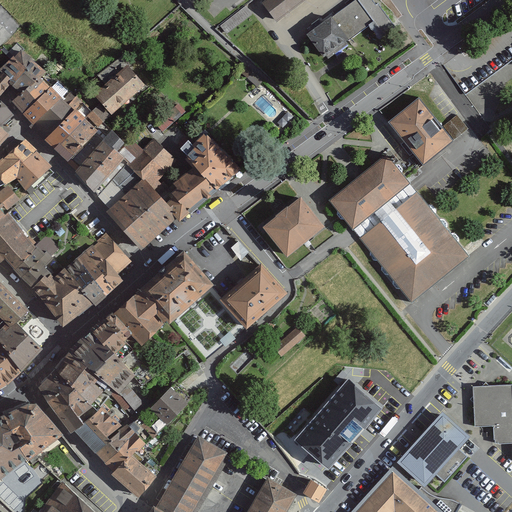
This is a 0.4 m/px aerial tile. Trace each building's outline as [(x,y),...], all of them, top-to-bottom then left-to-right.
[(273,0),(265,6),(278,24),(310,0),(273,0)] [(375,24),(358,0),(322,26),(318,20),(312,25),(315,30),(307,35),(323,57),(347,40),(349,42),(375,24)] [(247,9),(222,28),(228,36),(253,16),(247,9)] [(145,49),(140,44),(130,53),(135,58),(145,49)] [(28,70),(13,87),(22,94),(41,78),(48,72),(23,50),(18,55),(8,45),(6,47),(14,56),(28,70)] [(2,73),(10,83),(13,87),(28,70),(14,56),(12,58),(15,61),(2,73)] [(108,87),(96,98),(113,117),(147,87),(131,70),(135,67),(126,56),(100,78),(108,87)] [(0,92),(10,83),(2,73),(0,74),(0,92)] [(41,78),(22,94),(14,102),(25,115),(52,88),(41,78)] [(52,88),(25,115),(35,126),(64,98),(70,93),(59,82),(52,88)] [(64,98),(35,126),(33,127),(48,142),(78,112),(71,105),(64,98)] [(78,112),(48,142),(59,152),(94,114),(77,99),(71,105),(78,112)] [(421,101),(393,124),(428,167),(455,145),(421,101)] [(0,127),(13,116),(0,102),(0,127)] [(94,114),(59,152),(73,165),(75,162),(105,126),(111,118),(99,107),(94,114)] [(180,107),(158,127),(166,135),(187,114),(180,107)] [(456,138),(469,126),(457,113),(444,125),(456,138)] [(114,135),(105,126),(75,162),(83,169),(114,135)] [(0,146),(1,147),(10,137),(0,128),(0,146)] [(202,171),(219,188),(240,172),(203,134),(199,137),(202,140),(195,146),(185,137),(178,145),(202,171)] [(114,135),(83,169),(78,176),(99,196),(112,180),(127,164),(121,158),(120,158),(127,150),(114,135)] [(142,179),(158,197),(166,190),(158,181),(177,160),(154,138),(143,149),(134,142),(127,150),(121,158),(127,164),(142,179)] [(20,171),(36,155),(38,154),(25,143),(0,165),(0,182),(3,186),(18,179),(23,176),(20,171)] [(33,196),(55,175),(36,155),(20,171),(23,176),(18,179),(33,196)] [(387,162),(336,204),(356,229),(373,216),(380,224),(363,238),(413,300),(466,257),(415,194),(395,210),(387,200),(406,185),(387,162)] [(142,179),(127,164),(112,180),(125,193),(142,179)] [(162,202),(176,218),(179,221),(219,188),(202,171),(175,195),(173,193),(162,202)] [(158,197),(142,179),(125,193),(108,210),(143,247),(176,218),(162,202),(158,197)] [(0,199),(5,206),(15,197),(9,189),(0,196),(0,199)] [(0,227),(10,218),(4,212),(7,209),(10,212),(21,203),(15,197),(5,206),(1,209),(0,210),(0,227)] [(300,200),(267,225),(289,254),(322,228),(300,200)] [(13,267),(35,246),(22,233),(25,231),(12,215),(10,218),(0,227),(0,259),(1,260),(4,258),(13,267)] [(99,243),(88,231),(75,241),(86,253),(95,246),(99,243)] [(117,271),(130,259),(108,235),(99,243),(95,246),(105,258),(117,271)] [(12,268),(19,276),(43,254),(35,246),(13,267),(12,268)] [(105,258),(95,246),(86,253),(77,259),(106,295),(115,288),(96,265),(105,258)] [(95,305),(65,269),(52,279),(49,275),(51,273),(45,267),(52,259),(46,252),(43,254),(19,276),(30,287),(61,325),(76,314),(79,317),(95,305)] [(209,285),(183,256),(145,290),(160,307),(162,310),(159,313),(167,322),(209,285)] [(117,271),(105,258),(96,265),(115,288),(124,280),(117,271)] [(106,295),(77,259),(65,269),(95,305),(106,295)] [(285,293),(263,268),(223,303),(245,328),(285,293)] [(0,311),(12,323),(27,308),(0,279),(0,311)] [(160,307),(145,290),(115,316),(134,337),(141,344),(163,322),(154,313),(160,307)] [(0,328),(0,340),(23,370),(41,349),(12,323),(0,311),(0,320),(2,319),(6,323),(0,328)] [(134,337),(115,316),(105,323),(125,344),(134,337)] [(117,356),(128,346),(125,344),(105,323),(90,333),(117,356)] [(298,328),(275,348),(282,357),(306,337),(298,328)] [(117,356),(90,333),(74,352),(123,394),(135,376),(117,356)] [(0,375),(7,384),(23,370),(0,340),(0,375)] [(155,377),(128,346),(117,356),(135,376),(143,386),(155,377)] [(74,352),(67,361),(107,393),(118,401),(123,394),(74,352)] [(67,361),(59,371),(95,407),(101,413),(106,409),(99,403),(107,393),(67,361)] [(41,388),(51,402),(62,393),(83,418),(95,407),(59,371),(41,388)] [(381,408),(348,379),(295,440),(329,469),(381,408)] [(511,381),(474,384),(476,424),(497,423),(498,440),(511,439),(511,381)] [(167,424),(192,400),(176,384),(152,408),(167,424)] [(51,402),(79,432),(89,424),(83,418),(62,393),(51,402)] [(134,393),(126,399),(135,411),(143,404),(134,393)] [(29,407),(0,419),(0,425),(27,465),(29,467),(64,438),(37,408),(29,407)] [(95,407),(83,418),(89,424),(94,420),(101,413),(95,407)] [(167,424),(152,408),(142,417),(158,433),(167,424)] [(96,448),(106,438),(102,434),(120,423),(106,409),(101,413),(94,420),(89,424),(79,432),(96,448)] [(442,415),(402,460),(426,482),(434,473),(444,482),(468,455),(457,446),(466,436),(442,415)] [(158,433),(142,417),(138,421),(154,437),(158,433)] [(96,448),(106,460),(135,433),(139,428),(133,422),(129,427),(106,438),(96,448)] [(0,425),(0,485),(27,465),(0,425)] [(106,460),(115,468),(134,452),(144,443),(135,433),(106,460)] [(197,511),(232,455),(199,436),(156,508),(154,507),(150,511),(286,511),(296,496),(268,479),(249,511),(197,511)] [(113,471),(139,496),(159,473),(146,463),(143,467),(140,464),(143,460),(134,452),(115,468),(113,471)] [(440,511),(394,471),(357,511),(440,511)] [(327,490),(311,481),(303,493),(319,503),(327,490)] [(94,511),(62,482),(40,511),(94,511)]
